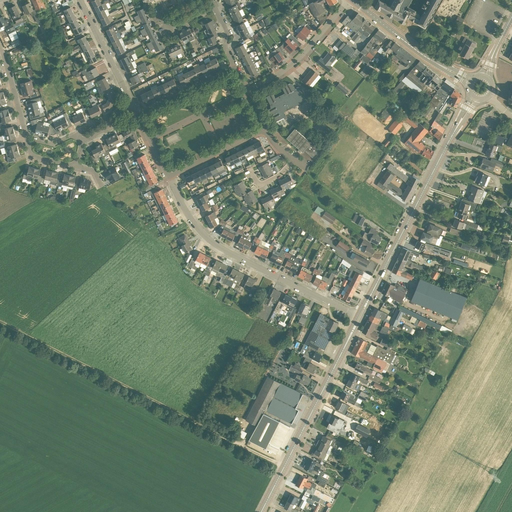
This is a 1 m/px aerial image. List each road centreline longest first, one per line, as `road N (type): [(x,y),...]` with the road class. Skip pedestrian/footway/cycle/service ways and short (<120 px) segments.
road 1 (residential): [(359,316),(215,244),(168,176)]
road 2 (primary): [(260,511),(359,316)]
road 3 (primary): [(359,316),(449,139)]
road 4 (residential): [(247,90),(296,61),(349,0)]
